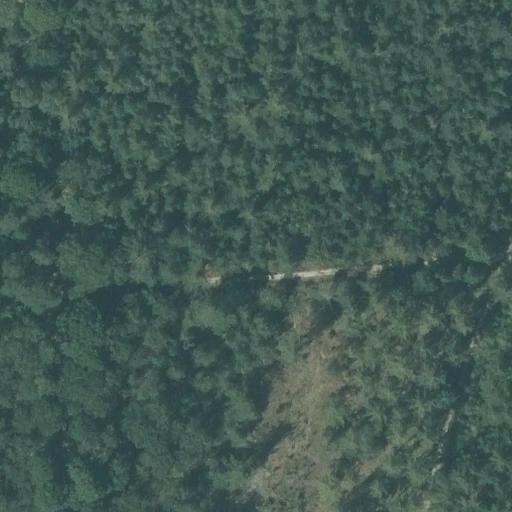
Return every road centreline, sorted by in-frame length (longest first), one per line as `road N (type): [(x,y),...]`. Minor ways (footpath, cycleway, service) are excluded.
road 1 (track): [(59,511),(49,144),(19,0)]
road 2 (unknown): [(422,511),(437,441),(487,295),(511,252)]
